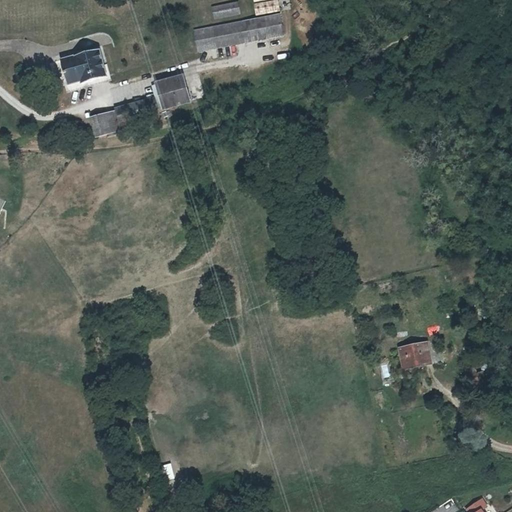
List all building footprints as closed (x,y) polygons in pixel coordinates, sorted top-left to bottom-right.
[(242,16),(239,0),(237,0),(212,5),(215,21),(242,16)] [(278,0),(275,0),(254,4),(257,17),(281,12),(278,0)] [(283,16),(195,30),(199,54),(286,39),(283,16)] [(100,50),(63,60),(70,88),(108,78),(100,50)] [(186,75),(157,83),(165,113),(194,105),(186,75)] [(155,98),(116,109),(120,126),(160,115),(155,98)] [(116,112),(91,119),(97,141),(122,134),(116,112)] [(423,361),(418,342),(390,349),(395,368),(423,361)] [(484,511),(483,510),(488,506),(483,499),(468,509),(469,511),(484,511)]
